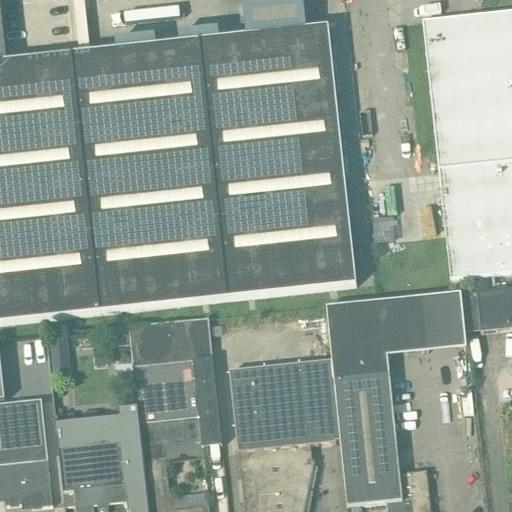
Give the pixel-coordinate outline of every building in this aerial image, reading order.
[(0,328),(357,289),(329,31),(309,33),(305,0),(246,0),(250,40),(8,66),(1,5),(0,4),(0,328)] [(511,15),(423,25),(437,156),(428,157),(429,164),(438,163),(451,283),(511,276),(511,15)] [(117,54),(156,48),(155,40),(115,46),(117,54)] [(511,332),(511,293),(477,297),(481,336),(511,332)] [(209,324),(130,332),(135,373),(214,365),(209,324)] [(67,339),(49,340),(53,380),(70,378),(67,339)] [(240,461),(245,511),(305,511),(315,464),(313,464),(311,447),(340,444),(334,381),(333,369),(231,380),(239,461),(240,461)] [(388,511),(431,511),(427,474),(400,477),(390,375),(334,381),(340,444),(347,511),(348,511),(362,510),(388,507),(388,511)] [(53,509),(42,404),(0,408),(0,500),(6,500),(7,510),(32,507),(32,511),(53,509)] [(118,410),(111,411),(112,421),(119,420),(118,410)] [(74,416),(58,418),(59,427),(75,425),(74,416)] [(172,510),(166,450),(203,446),(200,421),(140,428),(143,452),(145,451),(146,463),(144,463),(149,511),(209,511),(209,506),(172,510)] [(61,452),(70,452),(69,432),(90,432),(90,426),(60,427),(61,452)] [(64,498),(126,491),(127,491),(122,448),(59,455),(64,498)] [(76,510),(76,511),(128,511),(126,491),(64,498),(65,511),(76,510)]
